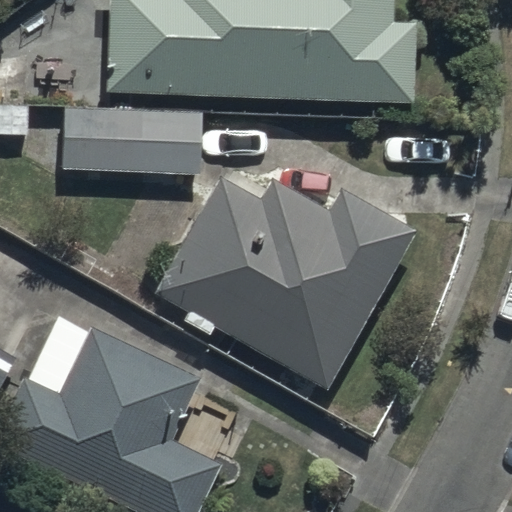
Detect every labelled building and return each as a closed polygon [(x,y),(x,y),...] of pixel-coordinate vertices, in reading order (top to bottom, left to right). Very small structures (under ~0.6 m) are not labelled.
[(108,0),(106,89),(417,98),(419,17),(394,16),(394,0),(108,0)] [(200,172),(201,107),(58,104),(57,169),(200,172)] [(270,167),(266,175),(228,153),(206,191),(154,282),(325,380),(416,223),(342,181),(330,202),(270,167)] [(29,374),(20,371),(0,416),(0,445),(149,511),(197,511),(222,457),(172,435),(202,369),(91,320),(90,324),(58,309),(29,374)] [(0,386),(19,350),(0,340),(0,386)]
